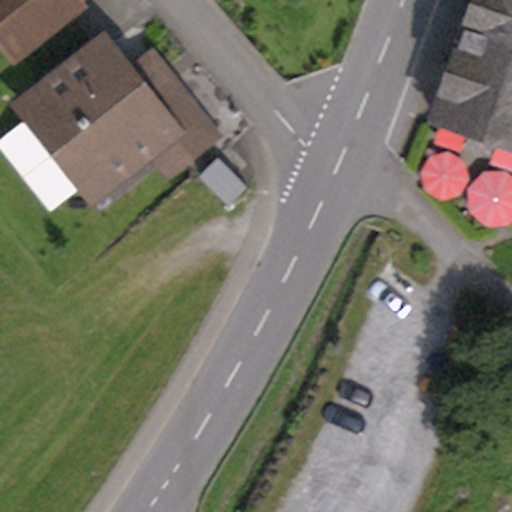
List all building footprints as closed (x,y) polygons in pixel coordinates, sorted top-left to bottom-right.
[(0,0),(0,36),(15,56),(73,10),(65,0),(0,0)] [(511,0),(476,0),(435,121),(470,133),(492,141),(511,147),(511,0)] [(175,86),(150,106),(127,78),(102,46),(29,103),(37,113),(90,180),(98,189),(149,149),(164,137),(183,161),(215,136),(175,86)] [(150,106),(175,86),(152,58),(127,78),(150,106)] [(59,205),(90,180),(37,113),(5,137),(59,205)] [(465,148),(487,156),(492,141),(470,133),(465,148)] [(168,173),(183,161),(164,137),(149,149),(168,173)] [(201,177),(228,205),(246,188),(218,159),(201,177)]
